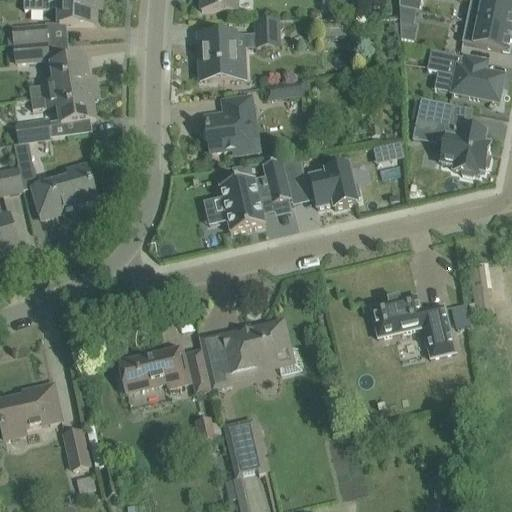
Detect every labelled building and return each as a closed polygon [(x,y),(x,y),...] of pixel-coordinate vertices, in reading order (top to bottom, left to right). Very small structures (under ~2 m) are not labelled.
[(101,0),(25,0),(25,14),(56,15),(56,29),(95,30),(95,9),(101,9),(101,0)] [(201,0),(201,15),(237,15),(236,0),(201,0)] [(419,15),(422,0),(399,0),(400,11),(416,15),(419,15)] [(511,0),(471,0),(471,4),(511,12),(511,0)] [(455,3),(453,22),(465,23),(467,4),(455,3)] [(511,12),(471,4),(467,25),(511,34),(511,12)] [(416,15),(400,11),(400,16),(401,26),(412,29),(413,29),(416,15)] [(281,50),(280,25),(256,26),(257,51),(281,50)] [(511,42),(511,34),(467,25),(462,47),(509,57),(511,42)] [(327,41),(349,40),(349,29),(327,30),(327,41)] [(42,31),(12,33),(14,51),(43,49),(42,31)] [(236,39),(222,39),(202,40),(204,85),(238,84),(236,39)] [(14,51),(16,68),(45,66),(43,49),(14,51)] [(501,81),(501,80),(485,76),(487,66),(464,62),(464,63),(431,56),(427,75),(455,81),(452,98),(499,108),(502,90),(498,90),(500,81),(501,81)] [(30,92),(32,103),(100,92),(97,92),(96,84),(89,85),(86,65),(48,71),(51,87),(42,89),(42,90),(30,92)] [(267,91),(267,105),(305,100),(303,87),(267,91)] [(100,92),(32,103),(33,114),(48,112),(48,111),(54,110),(57,129),(95,123),(92,104),(99,103),(97,94),(100,93),(100,92)] [(251,102),(243,103),(223,105),(226,123),(206,126),(207,132),(206,132),(207,137),(208,137),(211,158),(253,152),(251,135),(255,135),(251,102)] [(460,133),(450,131),(454,111),(421,104),(417,125),(439,130),(436,143),(445,145),(441,167),(454,170),(453,174),(462,176),(462,180),(473,182),(474,179),(479,180),(480,176),(484,176),(485,173),(489,173),(491,162),(488,161),(490,147),(484,146),(486,137),(461,131),(460,133)] [(50,123),(17,128),(20,150),(53,145),(50,123)] [(375,153),(379,169),(406,162),(402,146),(375,153)] [(96,204),(86,170),(66,176),(68,182),(38,191),(29,149),(15,152),(24,196),(33,194),(42,224),(62,218),(61,215),(96,204)] [(304,182),(299,161),(282,165),(288,190),(305,186),(304,182)] [(255,183),(220,191),(228,226),(231,238),(266,229),(259,204),(271,201),(273,209),(289,205),(291,205),(281,166),(263,170),(267,185),(256,187),(255,183)] [(327,177),(311,181),(316,204),(317,212),(333,209),(334,213),(357,208),(356,203),(360,202),(358,189),(354,190),(350,171),(326,175),(327,177)] [(0,202),(23,198),(18,173),(0,176),(0,202)] [(9,220),(0,222),(0,259),(17,254),(18,257),(19,256),(9,220)] [(489,268),(469,272),(472,291),(466,292),(470,320),(495,318),(489,268)] [(380,342),(424,332),(431,362),(430,362),(431,364),(433,363),(454,358),(456,358),(456,356),(455,356),(445,312),(446,312),(445,310),(443,311),(421,316),(418,302),(419,302),(418,300),(416,301),(400,305),(399,303),(389,305),(389,307),(373,311),(371,311),(371,313),(372,313),(378,341),(378,343),(380,343),(380,342)] [(280,331),(225,344),(229,360),(205,365),(198,335),(197,335),(211,396),(232,391),(229,378),(233,377),(234,382),(252,378),(250,373),(279,366),(277,358),(286,356),(280,331)] [(120,369),(124,388),(126,397),(165,388),(166,391),(189,386),(181,354),(120,369)] [(0,406),(0,422),(1,427),(4,439),(62,426),(54,389),(36,393),(37,398),(0,406)] [(217,444),(211,421),(196,425),(201,448),(217,444)] [(267,478),(255,423),(224,431),(237,485),(244,484),(243,479),(259,476),(259,479),(267,478)] [(66,439),(74,476),(90,472),(81,436),(66,439)]
